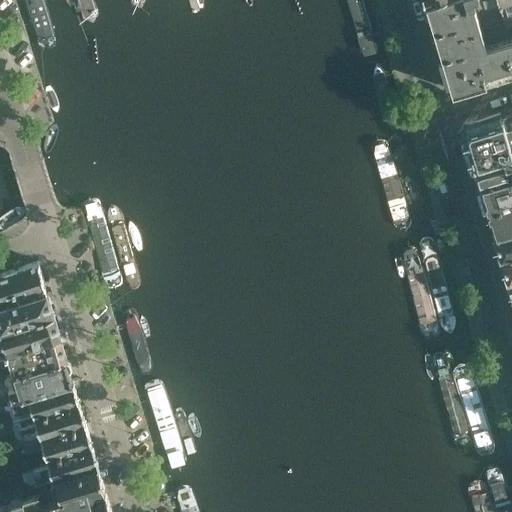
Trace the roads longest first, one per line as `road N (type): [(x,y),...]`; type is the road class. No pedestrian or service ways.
road 1 (residential): [(52,236),(140,511)]
road 2 (residential): [(432,109),(511,370)]
